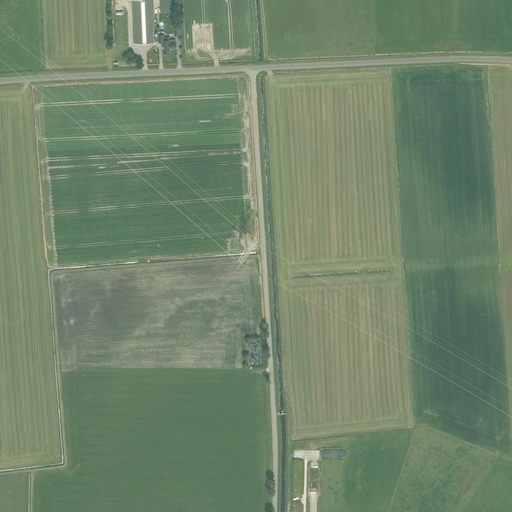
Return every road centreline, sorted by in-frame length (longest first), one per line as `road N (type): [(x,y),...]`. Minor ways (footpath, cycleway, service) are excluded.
road 1 (unclassified): [(274,511),(252,68)]
road 2 (tertiary): [(511,60),(252,68)]
road 3 (tertiary): [(0,81),(252,68)]
